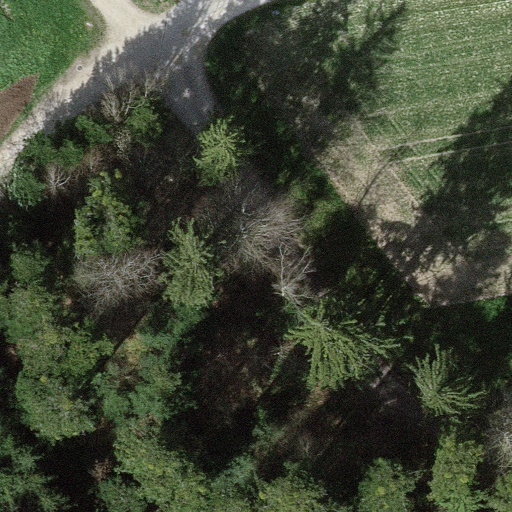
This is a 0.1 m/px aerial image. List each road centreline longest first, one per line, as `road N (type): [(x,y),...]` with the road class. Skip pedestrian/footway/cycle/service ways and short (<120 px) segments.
road 1 (track): [(224,0),(144,44),(230,170),(328,342),(383,393),(511,447)]
road 2 (track): [(0,173),(36,129),(144,44)]
